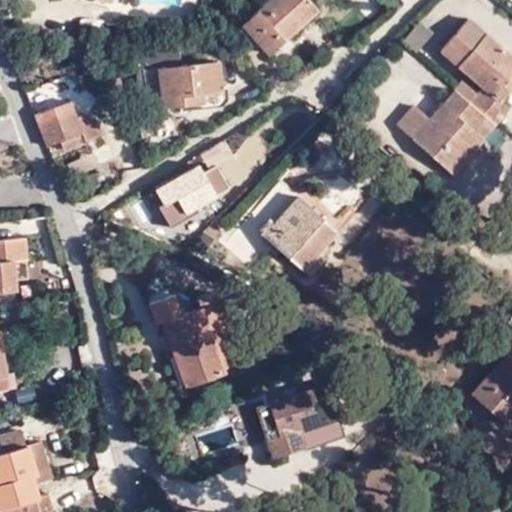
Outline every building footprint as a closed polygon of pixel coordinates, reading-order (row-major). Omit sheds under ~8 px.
[(321,12),(310,0),(268,0),(243,23),(270,51),(286,36),(291,40),(321,12)] [(467,102),(492,123),(505,108),(496,100),(508,86),(501,79),(508,72),(511,66),(511,59),(464,17),(437,49),(479,88),(467,101),(467,102)] [(428,33),(415,23),(400,40),(411,52),(428,33)] [(181,63),(180,50),(137,55),(140,86),(159,84),(162,104),(223,96),(218,57),(181,63)] [(501,79),(508,86),(511,82),(511,76),(508,72),(501,79)] [(467,101),(451,88),(426,118),(409,103),(393,124),(444,167),(473,132),(480,138),(492,123),(467,102),(467,101)] [(70,101),(35,115),(47,145),(60,140),(64,147),(86,139),(70,101)] [(450,172),(480,138),(473,132),(444,167),(450,172)] [(170,228),(198,211),(195,206),(204,201),(217,193),(204,173),(198,163),(156,188),(164,202),(157,205),(170,228)] [(217,165),(204,173),(217,193),(228,186),(217,165)] [(251,176),(240,166),(234,173),(243,180),(246,178),(248,180),(251,176)] [(77,180),(84,192),(99,183),(92,171),(77,180)] [(336,228),(295,194),(271,221),(266,218),(256,230),(302,269),(336,228)] [(195,206),(198,211),(206,206),(204,201),(195,206)] [(26,259),(23,237),(0,239),(0,290),(14,289),(11,260),(26,259)] [(209,325),(223,319),(214,291),(199,297),(202,307),(165,320),(186,384),(225,370),(223,367),(209,325)] [(238,362),(223,319),(209,325),(223,367),(238,362)] [(511,347),(511,337),(502,329),(482,353),(493,363),(470,393),(508,423),(511,417),(511,347)] [(276,438),(281,453),(302,447),(297,431),(337,417),(336,412),(347,408),(339,386),(328,390),(326,383),(272,402),(282,436),(276,438)] [(18,436),(21,446),(41,441),(38,431),(18,436)] [(0,511),(41,511),(50,510),(45,492),(35,495),(31,481),(50,474),(41,441),(21,446),(18,436),(0,441),(0,511)] [(276,438),(276,436),(268,439),(274,456),(281,453),(276,438)]
